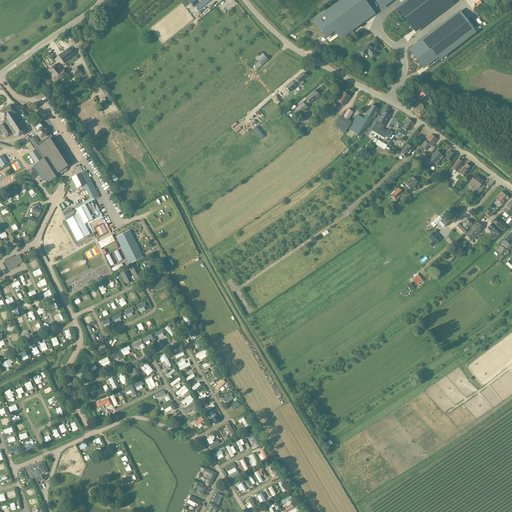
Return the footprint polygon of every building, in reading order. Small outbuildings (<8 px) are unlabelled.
[(189,0),(189,1),(194,7),(196,6),(199,9),(210,0),(189,0)] [(376,14),(365,0),(340,0),(315,21),(326,39),(328,37),(336,32),(337,33),(341,40),(376,14)] [(457,4),(454,0),(406,0),(398,6),(416,32),(457,4)] [(471,11),(479,27),(484,25),(476,9),(471,11)] [(409,49),(408,50),(421,67),(422,67),(428,63),(436,57),(439,60),(440,59),(464,41),(475,33),(459,14),(409,49)] [(79,38),(81,37),(79,35),(72,40),(74,44),(80,39),(79,38)] [(372,60),(377,56),(378,55),(376,53),(379,51),(378,49),(376,46),(373,49),(369,44),(359,52),(363,57),(368,54),(372,60)] [(60,57),(59,57),(64,64),(65,63),(74,57),(69,50),(66,52),(67,53),(63,56),(63,55),(60,57)] [(255,58),(255,59),(251,62),(257,69),(261,66),(268,60),(265,56),(262,53),(255,58)] [(62,70),(58,64),(47,72),(55,83),(68,74),(64,69),(62,70)] [(77,68),(72,72),(75,76),(77,79),(83,75),(77,68)] [(301,86),(304,83),(302,81),(307,77),(304,73),(286,87),(290,92),(296,87),(295,87),(299,84),(301,86)] [(308,105),(310,103),(310,104),(318,97),(318,98),(322,95),(318,90),(315,93),(307,99),(308,100),(305,102),(308,105)] [(344,92),(337,101),(343,106),(350,97),(344,92)] [(408,101),(406,103),(410,107),(412,105),(413,106),(416,102),(416,101),(420,96),(417,92),(408,101)] [(276,105),(281,101),(276,95),(272,99),(276,105)] [(420,117),(426,110),(425,108),(427,106),(421,101),(414,109),(413,111),(420,117)] [(308,108),(302,103),(293,111),(298,117),(308,108)] [(334,114),(339,108),(334,104),(329,110),(334,114)] [(14,136),(26,128),(10,105),(0,111),(0,115),(4,121),(2,122),(3,123),(0,125),(0,129),(6,138),(12,133),(14,136)] [(349,128),(348,129),(359,136),(366,128),(368,125),(369,125),(370,122),(371,123),(373,119),(377,113),(376,112),(378,109),(371,105),(366,115),(363,118),(357,115),(349,128)] [(348,109),(343,117),(348,120),(353,112),(348,109)] [(384,112),(378,122),(384,125),(390,115),(384,112)] [(345,133),(348,127),(351,123),(341,116),(334,127),(338,129),(345,133)] [(408,131),(411,126),(412,127),(414,124),(408,119),(406,122),(403,128),(396,136),(398,137),(400,135),(400,136),(401,135),(403,136),(406,130),(408,131)] [(47,134),(50,133),(46,127),(45,128),(41,121),(32,127),(37,133),(36,134),(41,140),(47,137),(47,134)] [(48,182),(58,176),(57,173),(71,164),(51,134),(42,140),(37,144),(38,147),(39,147),(36,149),(43,159),(36,164),(33,166),(43,181),(46,179),(48,182)] [(419,148),(422,151),(423,148),(425,150),(429,145),(432,147),(438,139),(431,135),(426,142),(424,141),(421,146),(419,148)] [(373,143),(384,150),(385,149),(389,151),(391,148),(375,139),(373,143)] [(410,154),(413,150),(407,145),(401,153),(406,158),(408,156),(410,154)] [(439,162),(437,161),(439,159),(440,160),(443,157),(441,156),(442,156),(437,151),(430,159),(428,158),(423,163),(429,168),(433,163),(436,165),(439,162)] [(450,151),(445,158),(451,162),(456,156),(450,151)] [(428,157),(423,153),(418,159),(423,163),(428,157)] [(0,156),(0,164),(2,167),(9,163),(4,154),(0,156)] [(461,166),(463,163),(459,160),(452,170),(456,172),(461,166)] [(461,166),(456,172),(459,174),(456,177),(460,180),(462,181),(465,178),(468,174),(467,173),(470,168),(466,164),(463,168),(461,166)] [(77,189),(89,182),(84,172),(72,178),(77,189)] [(483,189),(480,187),(484,180),(476,174),(470,182),(478,188),(476,192),(479,195),(483,189)] [(409,188),(410,189),(417,182),(413,178),(406,185),(401,191),(398,188),(391,195),(396,200),(404,194),(403,193),(409,188)] [(381,194),(379,191),(372,198),(374,200),(381,194)] [(503,191),(496,200),(502,205),(510,196),(503,191)] [(503,212),(510,217),(511,214),(511,200),(510,203),(510,202),(506,208),(503,212)] [(81,215),(67,221),(78,242),(87,237),(88,239),(94,236),(93,234),(91,235),(85,225),(94,221),(85,206),(78,210),(81,215)] [(72,208),(63,213),(67,220),(76,216),(72,208)] [(436,226),(438,223),(440,222),(442,220),(439,216),(430,224),(434,228),(436,226)] [(440,222),(438,223),(442,227),(443,228),(445,226),(446,227),(452,221),(447,216),(440,222)] [(464,234),(472,226),(466,219),(461,224),(460,223),(457,226),(464,234)] [(497,220),(494,224),(503,232),(506,228),(497,220)] [(471,241),(483,229),(477,223),(465,235),(471,241)] [(492,223),(487,228),(493,234),(492,235),(496,238),(501,232),(492,223)] [(116,237),(129,265),(143,258),(130,231),(116,237)] [(435,244),(441,239),(434,232),(428,237),(435,244)] [(507,248),(511,241),(511,234),(510,233),(501,243),(507,248)] [(102,248),(116,242),(114,235),(99,241),(102,248)] [(508,252),(511,249),(509,247),(498,259),(500,262),(509,253),(508,252)] [(107,258),(109,262),(120,257),(117,249),(108,254),(105,249),(103,250),(107,258)] [(448,263),(453,259),(452,258),(453,257),(450,254),(445,260),(448,263)] [(8,270),(23,263),(19,255),(4,262),(8,270)] [(153,259),(144,263),(147,270),(156,267),(153,259)] [(114,272),(124,267),(123,263),(112,268),(114,272)] [(135,276),(139,274),(135,266),(131,269),(135,276)] [(126,271),(122,274),(126,281),(130,279),(126,271)] [(153,280),(161,276),(158,271),(151,275),(153,280)] [(422,283),(421,283),(423,281),(417,274),(409,281),(412,283),(416,288),(418,286),(422,283)] [(45,279),(38,282),(40,287),(47,284),(45,279)] [(165,285),(163,280),(156,284),(158,289),(165,285)] [(50,289),(42,294),(44,299),(53,294),(50,289)] [(131,302),(136,300),(133,292),(128,293),(131,302)] [(146,310),(145,307),(147,306),(145,302),(138,305),(141,312),(146,310)] [(134,315),(133,312),(135,311),(133,307),(125,311),(128,318),(134,315)] [(55,320),(63,317),(61,312),(53,315),(55,320)] [(120,313),(113,316),(116,323),(123,320),(120,313)] [(190,326),(192,324),(187,315),(184,317),(190,326)] [(102,321),(106,328),(111,325),(109,323),(111,322),(109,317),(102,321)] [(168,325),(165,329),(173,337),(177,333),(168,325)] [(158,338),(165,335),(163,329),(156,332),(158,338)] [(152,335),(143,339),(144,343),(154,339),(152,335)] [(189,346),(190,350),(195,349),(195,350),(198,349),(197,345),(200,344),(200,339),(191,341),(191,346),(189,346)] [(133,348),(143,344),(141,340),(132,345),(133,348)] [(45,341),(39,344),(43,352),(49,349),(45,341)] [(100,352),(107,349),(105,343),(98,346),(100,352)] [(34,355),(40,352),(38,346),(32,348),(34,355)] [(123,356),(131,353),(130,350),(131,350),(130,346),(121,349),(123,356)] [(0,354),(1,358),(9,355),(6,349),(0,351),(0,354)] [(174,353),(177,359),(185,355),(182,349),(174,353)] [(208,349),(196,354),(199,360),(210,355),(208,349)] [(20,353),(23,360),(29,358),(26,351),(20,353)] [(166,353),(159,357),(164,367),(171,364),(166,353)] [(108,357),(98,361),(101,367),(110,363),(108,357)] [(6,368),(12,366),(11,363),(14,362),(12,358),(4,361),(6,368)] [(204,368),(214,364),(212,360),(202,365),(204,368)] [(190,362),(187,363),(185,361),(178,364),(181,370),(192,365),(190,362)] [(144,365),(147,369),(144,371),(148,376),(154,371),(148,362),(144,365)] [(133,373),(131,375),(133,377),(136,375),(138,378),(141,376),(135,368),(131,371),(133,373)] [(174,368),(166,375),(170,379),(178,373),(174,368)] [(215,377),(218,376),(221,383),(215,386),(218,391),(221,389),(222,391),(225,390),(223,385),(226,383),(219,368),(213,371),(215,377)] [(124,372),(119,374),(121,378),(120,379),(123,385),(128,383),(124,372)] [(194,373),(186,379),(188,381),(196,376),(194,373)] [(38,384),(43,381),(39,374),(34,376),(38,384)] [(109,379),(113,390),(117,388),(113,377),(109,379)] [(150,390),(157,386),(152,377),(146,380),(150,390)] [(179,377),(171,384),(173,387),(182,379),(179,377)] [(28,390),(33,388),(30,381),(25,383),(28,390)] [(199,382),(192,388),(195,391),(202,384),(199,382)] [(100,383),(91,387),(95,398),(110,391),(107,384),(102,387),(100,383)] [(128,395),(132,393),(133,396),(137,394),(133,385),(126,389),(128,395)] [(181,398),(189,390),(185,385),(176,393),(181,398)] [(156,399),(167,394),(165,390),(154,395),(156,399)] [(11,391),(6,393),(8,400),(14,398),(11,391)] [(199,399),(201,401),(208,396),(206,393),(199,399)] [(185,407),(194,401),(191,395),(181,401),(185,407)] [(119,405),(115,396),(96,404),(98,408),(108,403),(110,406),(114,404),(115,407),(119,405)] [(166,414),(177,408),(172,401),(162,407),(166,414)] [(10,412),(19,408),(16,403),(8,407),(10,412)] [(230,408),(233,413),(240,409),(237,403),(230,408)] [(186,411),(192,417),(199,410),(194,404),(186,411)] [(221,419),(212,404),(205,408),(214,423),(221,419)] [(203,416),(195,423),(200,429),(204,426),(201,423),(206,419),(203,416)] [(241,419),(243,423),(241,424),(244,429),(249,426),(245,417),(241,419)] [(73,431),(78,429),(75,422),(70,424),(73,431)] [(18,431),(26,428),(23,423),(16,426),(18,431)] [(19,435),(21,439),(29,436),(27,431),(19,435)] [(249,436),(253,448),(260,446),(256,434),(249,436)] [(245,450),(243,445),(245,444),(243,439),(236,442),(241,452),(245,450)] [(32,440),(25,444),(27,449),(34,445),(32,440)] [(260,450),(262,455),(259,456),(262,462),(268,459),(264,448),(260,450)] [(214,452),(218,460),(225,457),(221,449),(214,452)] [(252,467),(258,464),(254,454),(248,456),(250,461),(252,467)] [(238,462),(242,471),(249,468),(245,459),(238,462)] [(37,483),(43,480),(41,475),(47,473),(42,462),(25,469),(30,480),(35,478),(37,483)] [(273,472),(271,473),(274,478),(280,475),(274,463),(270,465),(273,472)] [(228,476),(231,480),(240,475),(236,467),(228,472),(230,475),(228,476)] [(206,469),(204,473),(208,475),(205,482),(210,485),(215,473),(206,469)] [(259,483),(264,481),(261,476),(263,475),(261,470),(254,473),(259,483)] [(246,480),(251,487),(256,483),(251,476),(246,480)] [(243,482),(237,486),(242,493),(247,489),(243,482)] [(204,495),(208,488),(197,483),(194,490),(204,495)] [(273,486),(266,490),(270,496),(271,494),(273,497),(277,495),(273,486)] [(216,493),(213,502),(220,505),(224,495),(216,493)] [(261,503),(267,500),(264,493),(258,495),(261,503)] [(188,503),(195,507),(197,504),(200,505),(202,501),(191,496),(188,503)] [(252,497),(244,501),(250,511),(258,507),(252,497)]
